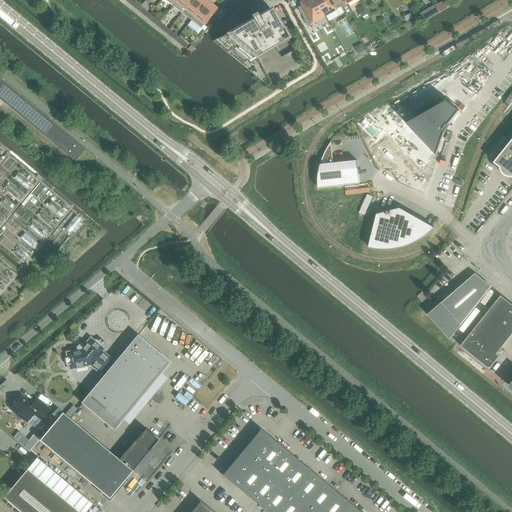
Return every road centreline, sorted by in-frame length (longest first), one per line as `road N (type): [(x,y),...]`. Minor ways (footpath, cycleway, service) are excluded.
road 1 (secondary): [(511,434),(208,181)]
road 2 (secondary): [(208,181),(0,4)]
road 3 (unclassified): [(421,511),(255,373)]
road 4 (unclassified): [(140,511),(255,373)]
road 5 (unclassified): [(255,373),(118,262)]
road 6 (residential): [(0,361),(118,262)]
road 7 (residential): [(118,262),(208,181)]
